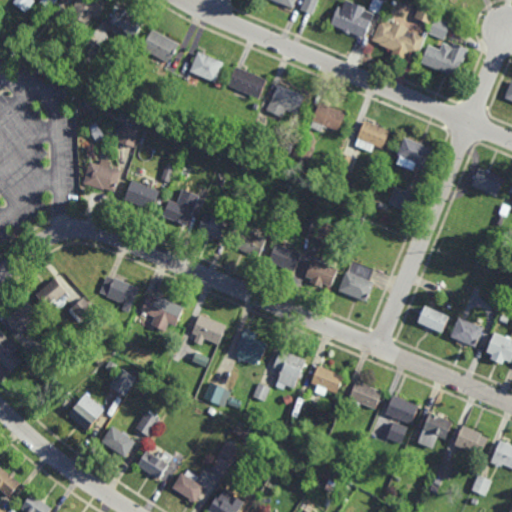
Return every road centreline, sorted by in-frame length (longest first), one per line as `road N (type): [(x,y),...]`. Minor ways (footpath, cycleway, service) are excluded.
road 1 (residential): [(511,404),(101,234),(49,240),(0,275)]
road 2 (residential): [(511,142),(179,0)]
road 3 (residential): [(379,349),(509,31)]
road 4 (residential): [(134,511),(0,408)]
